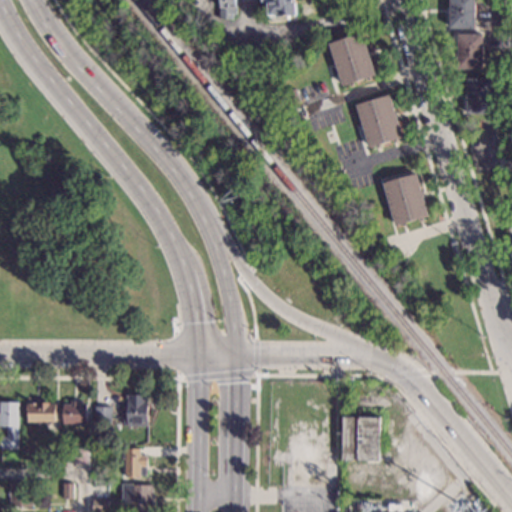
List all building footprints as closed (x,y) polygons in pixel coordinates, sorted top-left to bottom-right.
[(238,0),(238,7),(236,7),(236,13),(232,13),(232,19),(220,19),(220,0),(238,0)] [(295,0),(297,14),(268,17),(267,0),(262,1),(261,0),(295,0)] [(475,0),(475,28),(450,28),(450,0),(475,0)] [(376,75),(342,86),(328,43),(363,32),(376,75)] [(482,68),(458,68),(458,34),(482,34),(482,68)] [(491,114),(467,114),(467,78),(492,78),(491,114)] [(403,138),(369,148),(356,104),(390,94),(403,138)] [(429,216),(395,226),(382,182),(416,172),(429,216)] [(146,394),(146,399),(148,399),(147,427),(127,426),(128,394),(146,394)] [(18,449),(0,449),(0,436),(6,436),(6,426),(0,426),(0,401),(19,402),(18,449)] [(83,405),(87,405),(87,424),(63,424),(63,404),(71,404),(71,401),(83,401),(83,405)] [(49,404),(56,404),(56,422),(46,422),(46,425),(39,425),(39,422),(28,422),(28,414),(26,414),(26,403),(39,403),(39,402),(49,402),(49,404)] [(112,422),(95,422),(95,406),(113,406),(112,422)] [(379,460),(341,460),(342,416),(379,417),(380,417),(379,460)] [(88,463),(73,463),(73,449),(88,448),(88,463)] [(141,455),(147,455),(147,466),(145,466),(145,476),(124,476),(124,459),(122,459),(122,451),(124,451),(124,448),(141,448),(141,455)] [(31,506),(9,506),(9,483),(31,483),(31,506)] [(74,499),(62,499),(63,483),(74,483),(74,499)] [(133,484),(153,485),(153,503),(152,503),(151,511),(130,511),(130,503),(121,503),(122,483),(133,483),(133,484)] [(108,511),(92,511),(93,498),(108,499),(108,511)] [(403,511),(388,511),(388,503),(403,504),(403,511)]
